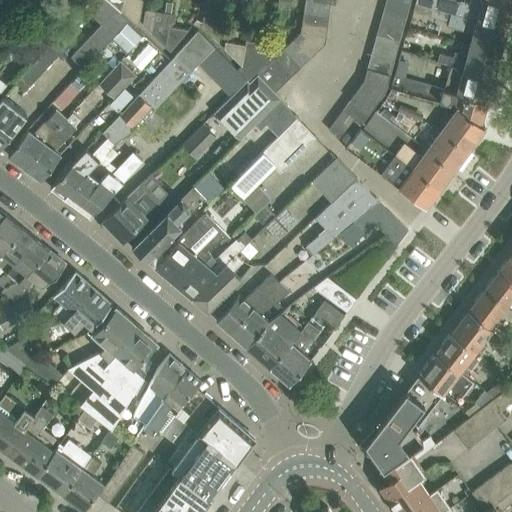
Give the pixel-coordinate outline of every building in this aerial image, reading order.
[(109,4),(105,0),(88,0),(83,6),(101,22),(71,56),(84,68),(112,37),(128,21),(120,13),(109,4)] [(124,0),(110,0),(109,4),(120,13),(120,12),(124,0)] [(144,35),(138,28),(142,0),(124,0),(120,12),(120,13),(128,21),(143,36),(144,35)] [(387,0),(385,0),(383,12),(406,18),(409,6),(387,0)] [(511,9),(511,4),(495,0),(469,0),(469,3),(456,0),(414,0),(414,4),(432,9),(507,29),(511,9)] [(165,1),(163,11),(169,12),(171,2),(165,1)] [(306,1),(304,11),(329,16),(330,4),(310,1),(306,1)] [(163,11),(145,9),(143,25),(164,45),(166,47),(169,25),(167,25),(169,12),(163,11)] [(472,33),(469,44),(500,53),(507,29),(432,9),(430,16),(447,20),(445,25),(472,33)] [(304,11),(302,24),(327,28),(329,16),(304,11)] [(402,30),(406,18),(383,12),(379,23),(402,30)] [(202,25),(219,42),(223,18),(203,15),(202,22),(202,25)] [(29,85),(81,28),(71,19),(62,30),(53,40),(43,50),(20,77),(29,85)] [(143,36),(128,21),(112,37),(128,53),(143,36)] [(5,22),(0,28),(0,37),(3,39),(12,27),(5,22)] [(379,23),(376,34),(399,41),(402,30),(379,23)] [(325,43),(327,28),(302,24),(300,31),(318,50),(325,43)] [(170,50),(189,28),(169,25),(166,47),(170,50)] [(171,59),(111,122),(125,135),(136,128),(198,64),(214,47),(198,30),(171,59)] [(299,34),(292,40),(310,57),(318,50),(300,31),(300,34),(299,34)] [(396,51),(399,41),(376,34),(373,44),(396,51)] [(37,51),(17,36),(10,46),(30,61),(37,51)] [(150,80),(170,57),(146,36),(126,59),(150,80)] [(265,65),(274,57),(277,54),(272,47),(272,43),(246,38),(245,43),(241,65),(236,70),(246,80),(247,81),(256,73),(265,65)] [(241,65),(245,43),(225,40),(225,43),(224,47),(241,65)] [(301,66),(310,57),(292,40),(284,48),(301,66)] [(373,44),(370,56),(393,62),(396,51),(373,44)] [(451,64),(494,76),(500,53),(469,44),(467,53),(455,50),(454,55),(440,51),(437,60),(451,64)] [(274,57),(292,74),(301,66),(284,48),(277,54),(274,57)] [(390,75),(393,62),(370,56),(367,68),(390,75)] [(283,83),(292,74),(274,57),(265,65),(283,83)] [(119,59),(99,82),(114,97),(136,75),(119,59)] [(451,64),(445,89),(487,101),(494,76),(451,64)] [(283,83),(265,65),(256,73),(275,91),(283,83)] [(386,88),(390,75),(367,68),(364,79),(382,94),(386,88)] [(80,72),(54,99),(63,107),(88,80),(80,72)] [(275,91),(256,73),(247,81),(246,80),(230,95),(215,110),(240,137),(281,98),(275,91)] [(394,75),(391,86),(457,104),(481,122),(487,101),(445,89),(405,78),(394,75)] [(364,79),(349,99),(368,113),(382,94),(364,79)] [(484,124),(481,122),(457,104),(391,86),(390,90),(382,100),(424,117),(439,128),(467,149),(484,124)] [(1,95),(0,96),(0,147),(26,113),(1,95)] [(368,113),(349,99),(342,109),(361,123),(368,113)] [(375,110),(425,147),(453,167),(467,149),(439,128),(424,117),(382,100),(375,110)] [(8,154),(25,167),(44,141),(66,118),(56,109),(35,132),(28,127),(8,154)] [(354,132),(359,125),(361,123),(342,109),(335,118),(354,132)] [(362,128),(412,164),(411,165),(439,186),(453,167),(425,147),(375,110),(362,128)] [(282,169),(316,136),(297,116),(263,149),(228,183),(255,211),(264,202),(270,197),(257,184),(277,164),(282,169)] [(75,127),(66,118),(44,141),(25,167),(41,179),(61,152),(56,148),(75,127)] [(328,128),(343,144),(345,145),(354,132),(335,118),(328,128)] [(203,125),(195,134),(206,145),(214,137),(203,125)] [(354,132),(345,145),(426,204),(439,186),(411,165),(412,164),(362,128),(359,125),(354,132)] [(110,146),(114,142),(107,137),(91,152),(86,148),(50,186),(63,196),(89,170),(111,147),(110,146)] [(111,147),(89,170),(63,196),(90,215),(111,193),(123,180),(142,162),(132,151),(116,167),(111,162),(118,154),(111,147)] [(331,200),(356,177),(337,156),(336,157),(312,180),(331,200)] [(132,246),(147,259),(148,259),(151,261),(160,252),(157,249),(182,226),(177,221),(187,211),(190,213),(196,207),(198,205),(206,198),(209,201),(224,187),(208,171),(193,185),(184,194),(132,246)] [(356,177),(331,200),(315,216),(326,227),(306,244),(312,253),(354,221),(380,201),(356,177)] [(120,202),(102,219),(103,220),(103,219),(106,222),(110,226),(122,239),(123,239),(145,218),(144,217),(158,203),(139,183),(124,197),(120,202)] [(365,232),(375,223),(385,233),(396,244),(407,229),(380,201),(354,221),(365,232)] [(264,202),(255,211),(254,212),(262,221),(273,211),(264,202)] [(285,206),(265,225),(277,238),(297,219),(285,206)] [(0,253),(3,251),(22,227),(5,213),(0,219),(0,253)] [(163,254),(160,252),(151,261),(154,264),(153,264),(178,285),(212,253),(209,250),(225,234),(205,213),(203,216),(163,254)] [(35,237),(22,227),(3,251),(0,253),(0,266),(6,271),(13,262),(16,264),(21,258),(18,257),(23,250),(24,251),(26,248),(27,249),(35,237)] [(27,273),(50,249),(35,237),(27,249),(26,248),(24,251),(23,250),(18,257),(21,258),(16,264),(13,262),(6,271),(0,274),(0,281),(2,284),(11,276),(18,282),(26,272),(27,273)] [(212,253),(178,285),(190,295),(235,253),(244,244),(240,239),(238,241),(235,238),(216,257),(212,253)] [(18,282),(2,289),(15,300),(33,279),(41,285),(57,274),(65,264),(66,262),(50,249),(27,273),(26,272),(18,282)] [(235,253),(190,295),(207,310),(239,278),(232,271),(242,260),(235,253)] [(511,254),(499,269),(511,278),(511,254)] [(485,287),(484,288),(506,306),(507,304),(511,298),(511,278),(499,269),(485,287)] [(74,271),(54,294),(63,302),(54,313),(64,321),(94,287),(75,270),(74,271)] [(216,319),(230,331),(251,305),(278,280),(271,273),(244,299),(238,294),(216,319)] [(314,287),(321,292),(331,279),(327,277),(314,287)] [(336,283),(331,279),(321,292),(327,296),(336,283)] [(251,305),(230,331),(245,344),(261,325),(262,326),(267,320),(280,310),(283,308),(276,301),(287,290),(278,280),(251,305)] [(327,296),(347,311),(356,298),(336,283),(327,296)] [(94,287),(64,321),(75,331),(84,321),(91,328),(112,303),(94,287)] [(482,290),(467,310),(489,327),(505,307),(506,306),(484,288),(482,290)] [(29,298),(10,308),(16,321),(35,311),(29,298)] [(324,299),(316,311),(336,326),(344,315),(324,299)] [(116,306),(103,321),(92,333),(105,344),(99,351),(100,352),(110,361),(121,348),(125,348),(129,344),(128,339),(137,329),(132,324),(134,322),(116,306)] [(10,308),(0,312),(0,323),(2,328),(16,321),(10,308)] [(280,310),(267,320),(262,326),(261,325),(245,344),(258,355),(279,331),(290,319),(280,310)] [(467,310),(450,331),(475,351),(479,354),(486,345),(482,342),(492,329),(489,327),(467,310)] [(279,331),(258,355),(269,365),(301,333),(303,330),(297,325),(290,319),(279,331)] [(301,333),(269,365),(289,383),(310,359),(302,351),(312,339),(319,330),(309,322),(303,330),(301,333)] [(100,352),(70,368),(95,389),(81,405),(85,408),(98,418),(110,427),(111,428),(145,371),(137,364),(146,355),(157,342),(144,331),(142,333),(137,329),(128,339),(129,344),(125,348),(121,348),(110,361),(100,352)] [(450,331),(435,351),(466,375),(481,355),(479,354),(475,351),(450,331)] [(23,338),(5,347),(26,363),(34,359),(23,338)] [(26,363),(5,347),(3,345),(0,349),(0,359),(19,374),(26,363)] [(435,351),(417,374),(442,393),(445,389),(458,399),(473,380),(466,375),(435,351)] [(157,367),(133,414),(145,422),(164,396),(162,394),(186,367),(169,353),(157,367)] [(34,359),(26,363),(53,384),(63,374),(41,356),(34,359)] [(176,406),(195,386),(201,380),(186,367),(162,394),(164,396),(145,422),(143,425),(153,432),(157,428),(160,431),(176,411),(179,408),(176,406)] [(374,430),(365,442),(383,468),(410,449),(423,440),(414,429),(442,393),(417,374),(374,430)] [(511,382),(494,397),(492,398),(500,409),(511,400),(511,382)] [(204,394),(195,386),(176,406),(179,408),(176,411),(184,418),(204,394)] [(482,406),(492,398),(494,397),(485,390),(474,402),(480,407),(482,406)] [(204,394),(184,418),(192,425),(213,401),(204,394)] [(0,446),(7,452),(35,414),(11,396),(5,404),(6,404),(4,407),(0,404),(0,446)] [(507,417),(500,409),(492,398),(482,406),(497,425),(507,417)] [(35,414),(7,452),(36,474),(54,449),(50,446),(56,438),(42,428),(49,419),(53,413),(41,405),(35,414)] [(487,432),(497,425),(482,406),(480,407),(473,413),(487,432)] [(253,436),(219,407),(198,430),(237,462),(255,437),(253,436)] [(91,428),(98,419),(85,409),(78,418),(91,428)] [(169,438),(184,418),(176,411),(160,431),(169,438)] [(473,413),(463,421),(478,440),(487,432),(473,413)] [(169,438),(158,452),(175,465),(172,469),(211,497),(237,462),(198,430),(192,425),(184,418),(169,438)] [(468,447),(478,440),(463,421),(453,428),(468,447)] [(110,427),(100,440),(110,447),(120,435),(111,428),(110,427)] [(423,440),(410,449),(416,457),(435,442),(430,435),(423,440)] [(63,444),(60,441),(54,449),(36,474),(62,492),(81,466),(90,454),(68,438),(63,444)] [(132,443),(98,494),(109,502),(134,468),(145,452),(132,443)] [(416,457),(410,449),(383,468),(389,477),(379,485),(386,496),(416,475),(424,469),(416,457)] [(90,454),(81,466),(62,492),(83,508),(96,492),(103,483),(91,475),(101,462),(90,454)] [(511,465),(510,463),(500,470),(511,485),(511,465)] [(211,497),(172,469),(170,467),(136,511),(198,511),(207,500),(208,501),(211,497)] [(511,485),(500,470),(490,477),(504,495),(505,494),(511,488),(511,485)] [(403,511),(429,494),(416,475),(386,496),(397,511),(403,511)] [(504,495),(490,477),(481,484),(494,502),(504,495)] [(481,484),(471,491),(485,509),(493,503),(494,502),(481,484)] [(429,494),(403,511),(441,511),(450,506),(437,488),(429,494)] [(494,502),(493,503),(499,511),(511,502),(505,494),(504,495),(494,502)]
